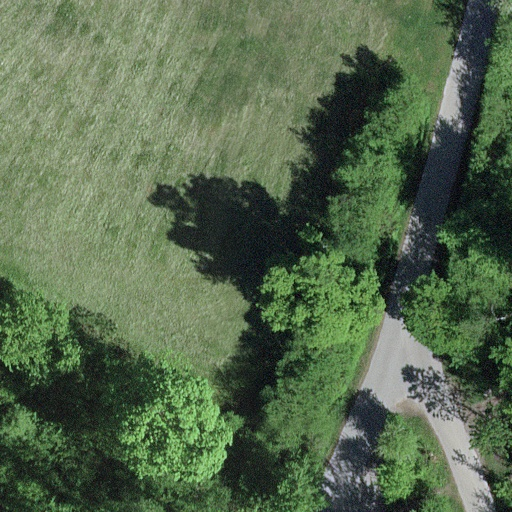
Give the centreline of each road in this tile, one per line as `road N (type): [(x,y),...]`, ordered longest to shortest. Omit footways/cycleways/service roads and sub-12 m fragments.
road 1 (track): [(410,325),(498,0)]
road 2 (track): [(410,325),(453,403),(488,511)]
road 3 (residential): [(336,511),(378,438),(410,325)]
